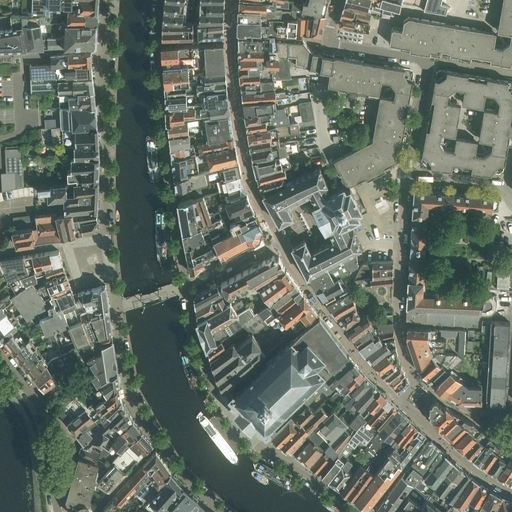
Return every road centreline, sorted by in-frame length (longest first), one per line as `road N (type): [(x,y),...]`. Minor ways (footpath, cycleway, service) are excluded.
road 1 (residential): [(358,511),(238,426),(202,371),(163,167),(152,42),(157,0)]
road 2 (residential): [(112,273),(130,398),(188,483),(224,511)]
road 3 (residential): [(108,0),(107,240)]
road 4 (residential): [(330,42),(427,59),(408,178)]
road 5 (residential): [(408,178),(398,329),(419,380)]
road 6 (unclassified): [(0,354),(43,415),(58,511)]
